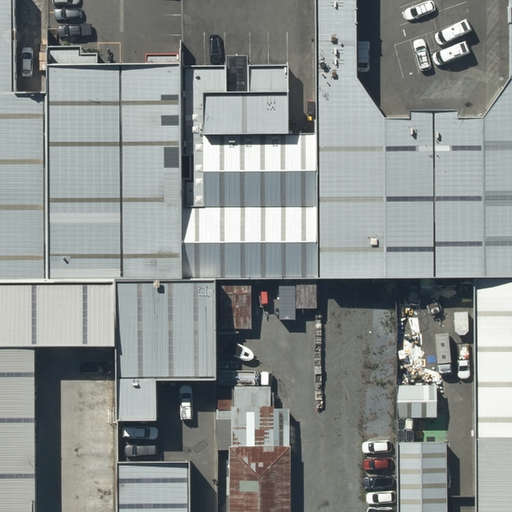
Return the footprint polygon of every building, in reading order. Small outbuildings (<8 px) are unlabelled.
[(0,0),(0,272),(179,271),(179,133),(181,59),(180,35),(44,33),(42,82),(14,83),(11,0),(0,0)] [(354,0),(315,0),(313,128),(316,271),(472,271),(511,258),(511,0),(506,0),(508,67),(482,111),(384,110),(356,75),(354,0)] [(181,59),(179,133),(288,131),(287,58),(181,59)] [(288,131),(179,133),(179,271),(212,272),(316,271),(313,128),(288,131)] [(511,474),(511,258),(472,271),(460,511),(505,511),(505,474),(511,474)] [(179,271),(0,272),(0,336),(35,337),(113,336),(117,412),(155,408),(153,372),(214,369),(212,272),(179,271)] [(33,511),(35,337),(0,336),(0,511),(33,511)] [(394,338),(376,338),(376,420),(394,420),(394,338)] [(440,511),(439,420),(385,420),(386,511),(440,511)] [(186,511),(186,435),(98,436),(99,511),(186,511)] [(267,511),(267,442),(219,442),(220,511),(267,511)]
